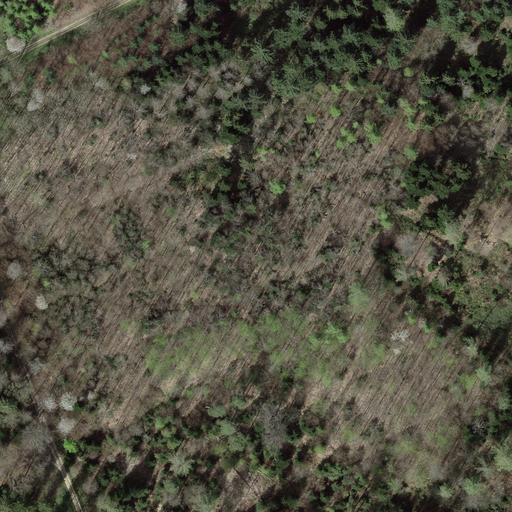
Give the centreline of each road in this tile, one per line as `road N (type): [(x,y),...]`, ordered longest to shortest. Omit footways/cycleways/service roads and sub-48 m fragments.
road 1 (track): [(85,511),(40,442),(0,326)]
road 2 (track): [(0,62),(123,0)]
